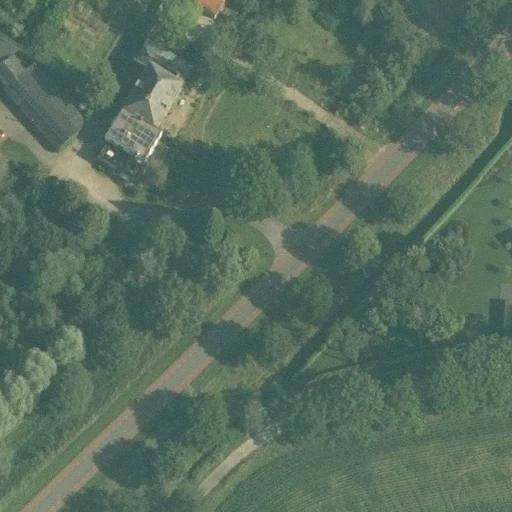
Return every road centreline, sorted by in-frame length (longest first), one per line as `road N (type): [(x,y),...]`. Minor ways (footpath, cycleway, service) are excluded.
road 1 (tertiary): [(38,511),(511,40)]
road 2 (unclassified): [(185,511),(276,426),(511,370)]
